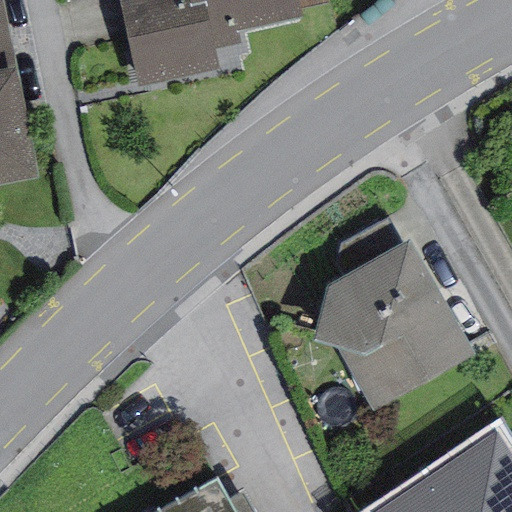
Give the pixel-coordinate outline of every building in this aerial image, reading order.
[(0,0),(0,70),(19,66),(3,0),(0,0)] [(117,0),(137,87),(219,70),(215,51),(241,45),(238,33),(300,19),(296,0),(117,0)] [(19,66),(0,70),(0,186),(43,178),(19,66)] [(346,276),(400,246),(386,220),(340,245),(335,258),(346,276)] [(336,350),(373,413),(473,354),(408,242),(400,246),(346,276),(325,288),(313,342),(336,350)] [(0,414),(1,415),(67,338),(36,311),(0,352),(0,414)] [(511,511),(511,460),(493,432),(375,511),(511,511)] [(158,511),(232,511),(226,502),(215,480),(158,511)] [(226,502),(232,511),(252,511),(241,493),(226,502)]
